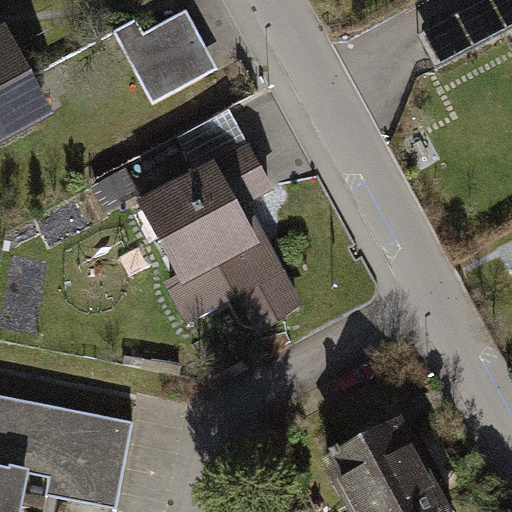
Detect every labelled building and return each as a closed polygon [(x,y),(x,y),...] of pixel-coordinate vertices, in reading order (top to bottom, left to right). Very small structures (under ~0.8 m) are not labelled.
[(445,61),(511,32),(511,0),(507,0),(432,32),(445,61)] [(125,38),(156,102),(224,69),(192,5),(125,38)] [(0,156),(49,132),(0,35),(0,156)] [(211,170),(135,207),(189,316),(238,293),(255,327),(300,305),(269,242),(251,251),(211,170)] [(117,508),(134,424),(0,397),(0,467),(13,470),(14,466),(34,470),(33,474),(53,478),(50,495),(117,508)] [(434,511),(397,438),(318,477),(335,511),(434,511)] [(0,511),(25,511),(33,474),(34,470),(14,466),(13,470),(0,467),(0,511)]
